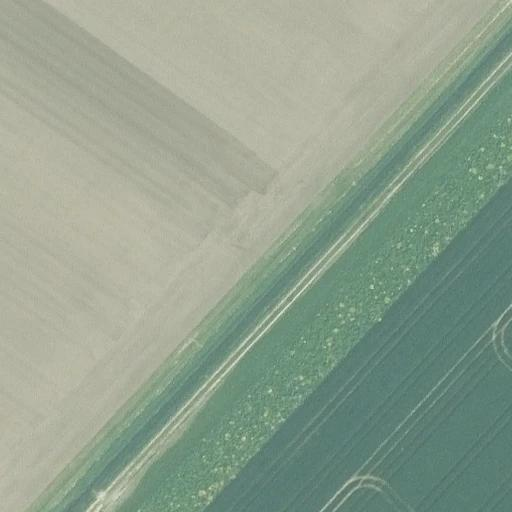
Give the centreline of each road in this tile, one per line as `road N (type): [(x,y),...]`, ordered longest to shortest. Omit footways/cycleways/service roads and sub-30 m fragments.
road 1 (track): [(511,57),(92,511)]
road 2 (track): [(36,511),(342,182)]
